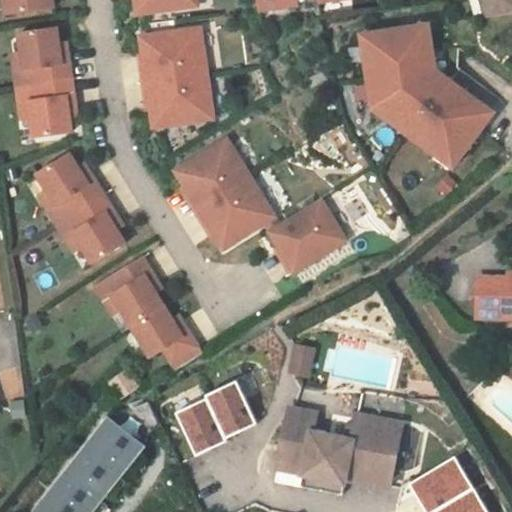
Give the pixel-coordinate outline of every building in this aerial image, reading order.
[(6,0),(9,15),(55,7),(54,0),(6,0)] [(196,0),(136,0),(138,14),(198,5),(196,0)] [(257,0),(259,10),(283,7),(281,0),(257,0)] [(511,0),(488,0),(491,14),(511,10),(511,0)] [(458,162),(494,113),(436,70),(429,25),(362,35),(374,110),(434,154),(439,148),(458,162)] [(59,43),(57,27),(20,33),(23,53),(25,65),(15,66),(21,108),(31,106),(32,118),(35,138),(72,132),(70,117),(78,116),(67,41),(59,43)] [(214,118),(201,28),(142,37),(144,55),(150,54),(158,108),(152,109),(155,127),(214,118)] [(13,54),(15,66),(25,65),(23,53),(13,54)] [(150,54),(144,55),(152,109),(158,108),(150,54)] [(31,106),(21,108),(23,120),(32,118),(31,106)] [(276,217),(228,139),(177,171),(186,186),(191,184),(220,230),(215,232),(225,248),(265,223),(276,217)] [(439,148),(434,154),(454,169),(458,162),(439,148)] [(123,228),(86,163),(79,167),(72,154),(39,172),(49,189),(55,200),(46,205),(67,241),(76,236),(82,247),(92,264),(124,245),(117,232),(123,228)] [(191,184),(186,186),(215,232),(220,230),(191,184)] [(40,194),(46,205),(55,200),(49,189),(40,194)] [(351,237),(327,198),(281,226),(271,232),(281,249),(286,246),(300,269),(351,237)] [(276,217),(265,223),(271,232),(281,226),(276,217)] [(76,236),(67,241),(73,252),(82,247),(76,236)] [(286,246),(281,249),(296,272),(300,269),(286,246)] [(163,289),(143,257),(97,286),(108,304),(116,299),(123,309),(153,357),(165,349),(174,362),(199,347),(179,314),(173,318),(157,293),(163,289)] [(511,272),(508,273),(508,280),(478,279),(477,316),(511,316),(511,272)] [(116,299),(108,304),(114,315),(123,309),(116,299)] [(307,347),(297,345),(291,374),(308,377),(310,368),(303,367),(307,347)] [(203,353),(199,347),(174,362),(178,369),(203,353)] [(314,349),(307,347),(303,367),(310,368),(314,349)] [(127,367),(110,380),(122,398),(140,385),(127,367)] [(236,381),(206,395),(208,398),(227,438),(242,431),(257,424),(236,381)] [(25,398),(8,400),(10,415),(27,413),(25,398)] [(208,398),(177,413),(197,456),(213,449),(228,441),(227,438),(208,398)] [(150,400),(108,412),(145,438),(159,419),(150,400)] [(300,485),(342,494),(346,478),(389,487),(403,424),(358,414),(353,440),(326,435),(328,429),(314,427),(317,413),(290,407),(280,460),(306,464),(300,485)] [(145,438),(108,412),(36,510),(39,511),(96,511),(149,442),(145,438)] [(489,511),(456,457),(411,484),(420,498),(428,511),(489,511)] [(275,480),(300,485),(306,464),(280,460),(275,480)]
